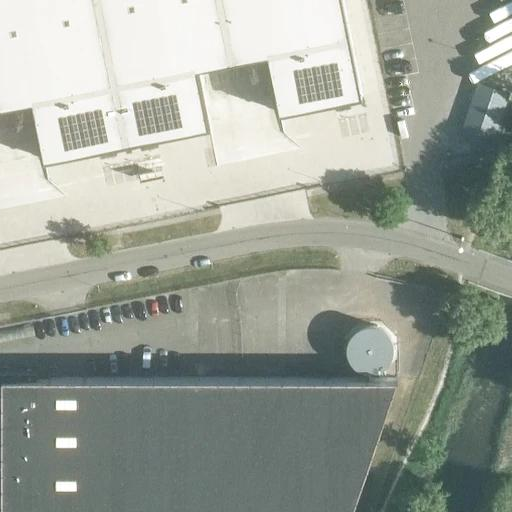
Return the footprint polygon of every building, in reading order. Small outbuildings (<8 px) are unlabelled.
[(97,0),(0,0),(0,108),(32,102),(43,160),(127,143),(97,0)] [(220,0),(97,0),(127,143),(210,126),(198,68),(233,61),(220,0)] [(343,0),(220,0),(233,61),(267,55),(279,113),(363,96),(343,0)] [(478,81),(460,135),(491,146),(509,92),(478,81)] [(0,419),(7,420),(6,511),(351,511),(397,377),(37,377),(37,369),(0,368),(0,419)]
